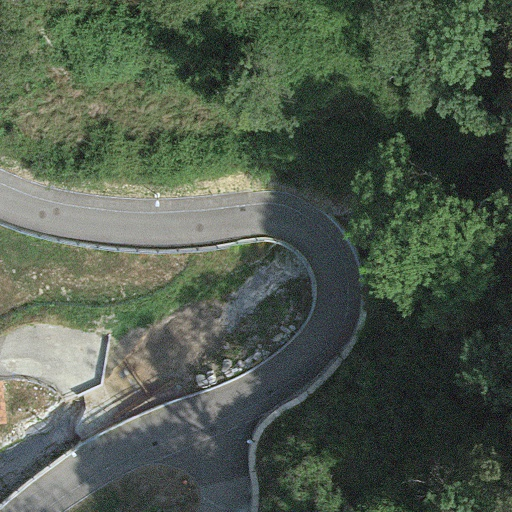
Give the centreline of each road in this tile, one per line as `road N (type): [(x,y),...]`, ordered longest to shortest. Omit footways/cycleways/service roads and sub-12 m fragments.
road 1 (residential): [(199,417),(256,393),(317,343),(330,322),(335,280),(320,246),(268,220),(103,228),(0,203)]
road 2 (residential): [(20,511),(127,445),(199,417)]
